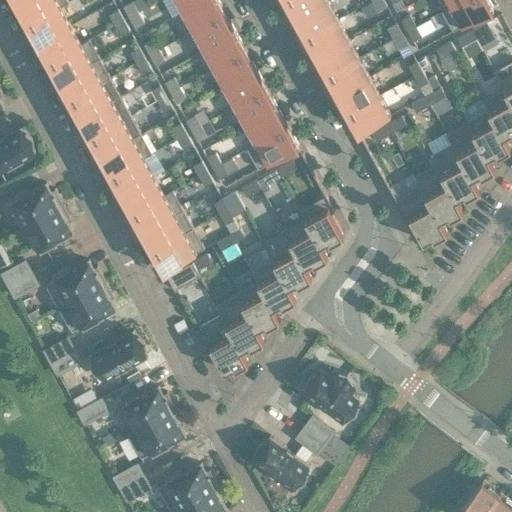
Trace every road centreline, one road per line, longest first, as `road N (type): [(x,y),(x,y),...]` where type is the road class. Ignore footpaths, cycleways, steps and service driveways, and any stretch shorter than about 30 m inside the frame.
road 1 (residential): [(0,19),(223,431)]
road 2 (residential): [(333,304),(370,255),(377,229),(249,0)]
road 3 (residential): [(511,210),(392,368)]
road 4 (residential): [(223,431),(333,304)]
road 5 (residential): [(511,458),(392,368)]
